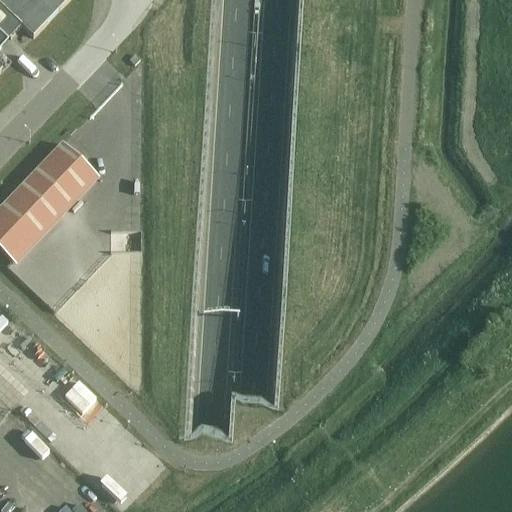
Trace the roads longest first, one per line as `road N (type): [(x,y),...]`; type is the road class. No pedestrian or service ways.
road 1 (trunk): [(247,511),(279,0)]
road 2 (trunk): [(236,0),(204,511)]
road 3 (unclassified): [(391,276),(412,0)]
road 4 (unclassified): [(0,148),(121,19),(125,0)]
